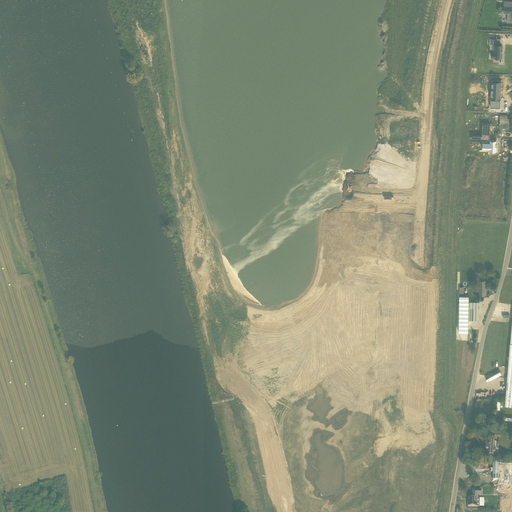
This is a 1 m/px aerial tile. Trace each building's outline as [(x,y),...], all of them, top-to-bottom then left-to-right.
[(490,39),(490,45),(494,45),(494,52),(491,52),(491,57),(502,58),(502,45),(496,45),(496,39),(490,39)] [(500,80),(490,80),(490,97),(499,97),(500,80)] [(509,128),(509,118),(508,118),(508,115),(500,115),(500,128),(509,128)] [(496,150),(497,139),(490,139),(491,134),(484,134),(484,142),(483,142),(482,148),(490,148),(490,150),(496,150)] [(486,281),(478,280),(478,295),(486,295),(486,281)] [(460,296),(458,341),(468,341),(468,319),(472,319),(478,319),(478,308),(479,301),(469,301),(469,296),(460,296)] [(493,449),(494,442),(486,441),(485,455),(495,456),(496,449),(493,449)] [(499,480),(499,493),(510,493),(511,494),(511,463),(494,463),(494,469),(493,480),(499,480)] [(473,490),(473,495),(472,498),(469,498),(469,501),(468,501),(468,506),(479,507),(480,506),(480,500),(478,498),(478,496),(481,496),(481,490),(473,490)]
